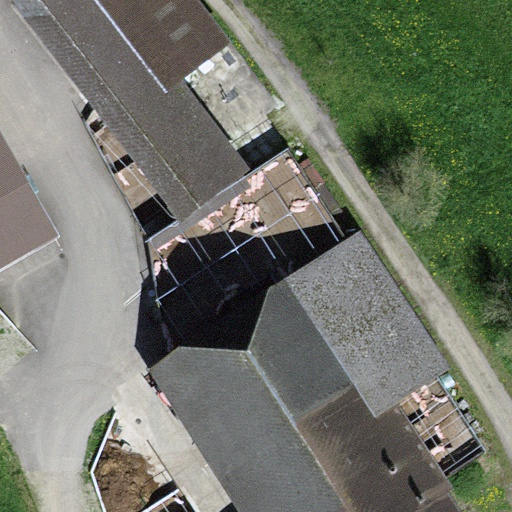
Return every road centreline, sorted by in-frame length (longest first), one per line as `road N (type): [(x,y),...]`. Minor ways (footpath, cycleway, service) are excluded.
road 1 (track): [(511,436),(215,0)]
road 2 (track): [(0,51),(87,223),(101,270),(96,311),(58,427),(66,511)]
